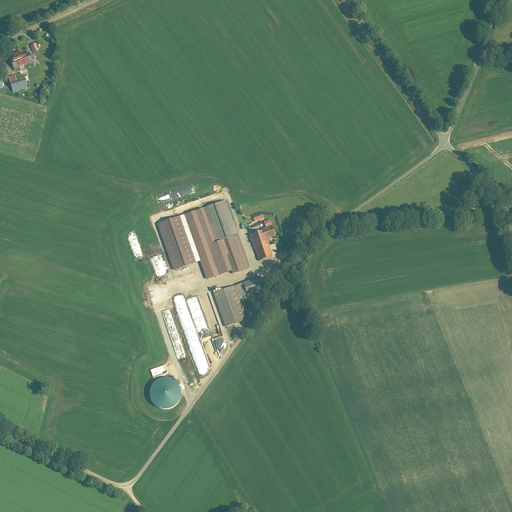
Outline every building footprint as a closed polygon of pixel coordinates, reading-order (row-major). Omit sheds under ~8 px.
[(11,59),(15,70),(33,63),(29,52),(11,59)] [(11,80),(14,91),(28,88),(26,77),(11,80)] [(159,224),(175,270),(200,261),(207,280),(231,271),(232,274),(249,268),(226,201),(159,224)] [(266,221),(269,229),(251,235),(260,261),(273,257),(267,240),(279,236),(276,227),(273,219),(266,221)] [(248,321),(241,298),(266,290),(262,278),(214,294),(226,328),(248,321)]
